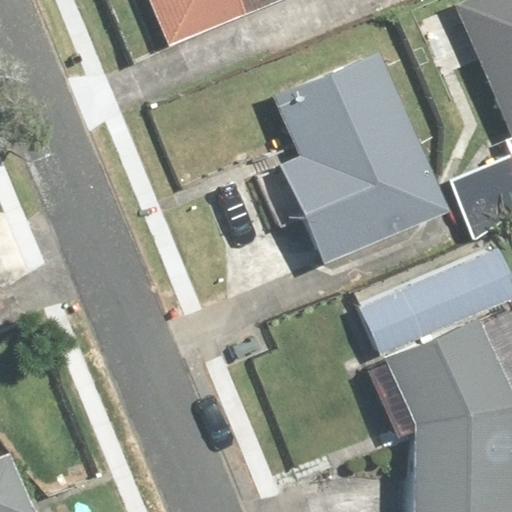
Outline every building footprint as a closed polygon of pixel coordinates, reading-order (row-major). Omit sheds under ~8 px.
[(202,0),(211,20),(258,0),(202,0)] [(511,0),(449,0),(503,124),(494,128),(511,168),(511,0)] [(450,197),(380,31),(265,79),(291,139),(275,145),(320,252),(450,197)] [(511,511),(511,247),(506,233),(359,294),(408,408),(405,511),(511,511)] [(26,511),(0,449),(0,511),(26,511)]
